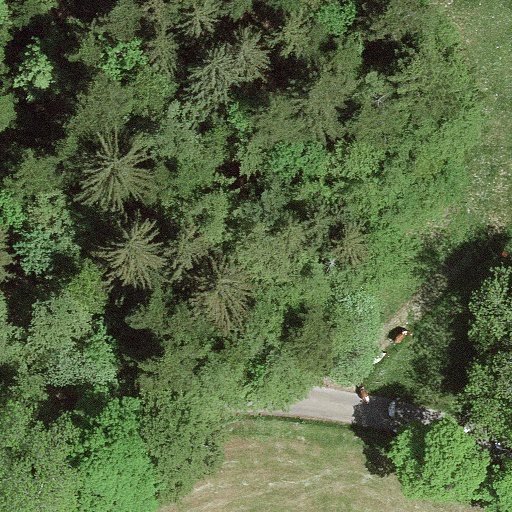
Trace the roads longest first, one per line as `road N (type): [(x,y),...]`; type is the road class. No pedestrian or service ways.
road 1 (unclassified): [(511,461),(469,438),(319,401),(243,397),(0,445)]
road 2 (track): [(319,401),(511,222)]
